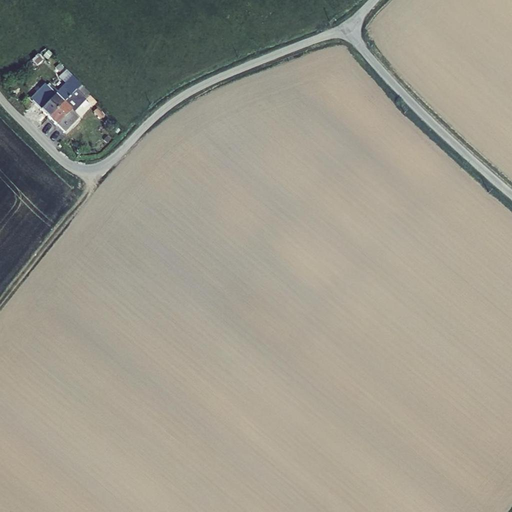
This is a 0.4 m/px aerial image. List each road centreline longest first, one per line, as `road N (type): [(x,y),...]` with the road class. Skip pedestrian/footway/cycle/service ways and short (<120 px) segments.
road 1 (unclassified): [(0,97),(59,157),(93,170),(188,93),(310,40),(351,31)]
road 2 (unclassified): [(351,31),(435,126),(511,193)]
road 3 (track): [(0,301),(76,206),(93,170)]
